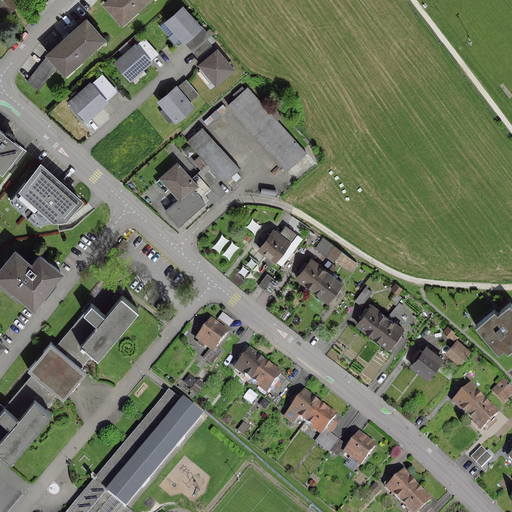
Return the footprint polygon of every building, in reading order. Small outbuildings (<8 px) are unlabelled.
[(0,0),(0,4),(7,13),(15,7),(9,0),(0,0)] [(145,0),(107,0),(104,3),(121,22),(145,0)] [(198,28),(181,8),(166,22),(183,41),(198,28)] [(85,20),(84,21),(68,35),(69,36),(65,40),(62,36),(62,37),(63,39),(47,54),(26,81),(37,91),(57,66),(64,73),(102,39),(85,20)] [(204,34),(198,39),(202,43),(205,40),(208,38),(204,34)] [(202,43),(192,52),(197,57),(210,46),(205,40),(202,43)] [(116,63),(129,78),(148,61),(135,46),(128,52),(127,51),(122,56),(123,57),(116,63)] [(200,65),(215,83),(231,69),(216,51),(200,65)] [(89,85),(70,101),(85,118),(104,102),(102,99),(113,89),(101,76),(90,86),(89,85)] [(159,101),(175,120),(191,107),(187,102),(197,94),(187,82),(177,91),(174,88),(159,101)] [(227,105),(285,171),(305,153),(276,121),(281,116),(265,99),(260,103),(246,88),(227,105)] [(198,173),(210,186),(215,182),(206,173),(211,169),(223,183),(239,169),(201,128),(186,141),(207,165),(198,173)] [(0,173),(2,175),(21,150),(0,133),(0,173)] [(199,188),(178,163),(159,179),(179,201),(165,213),(179,228),(206,205),(195,192),(199,188)] [(83,202),(41,167),(19,193),(54,223),(66,222),(83,202)] [(290,217),(286,222),(293,227),(292,228),(298,232),(303,225),(297,221),(296,222),(290,217)] [(295,234),(284,226),(278,235),(272,230),(269,235),(266,233),(259,242),(262,244),(258,248),(274,261),(295,234)] [(326,257),(328,254),(333,246),(322,238),(315,248),(326,257)] [(355,263),(333,246),(328,254),(349,270),(355,263)] [(33,304),(59,271),(39,255),(31,265),(14,251),(0,268),(0,285),(17,299),(20,294),(33,304)] [(311,289),(325,271),(310,259),(306,264),(304,262),(297,271),(299,273),(296,277),(311,289)] [(337,287),(341,283),(325,271),(311,289),(327,301),(330,297),(333,298),(340,289),(337,287)] [(263,290),(272,278),(266,274),(257,285),(263,290)] [(272,278),(263,290),(269,294),(278,283),(272,278)] [(390,289),(397,294),(401,289),(394,284),(390,289)] [(354,300),(361,305),(370,293),(364,288),(354,300)] [(120,295),(104,315),(90,303),(54,346),(50,342),(27,369),(32,373),(0,410),(0,419),(9,427),(0,438),(0,453),(10,461),(50,413),(45,408),(57,394),(62,399),(85,372),(80,367),(91,353),(96,358),(137,309),(120,295)] [(511,340),(511,306),(509,302),(496,313),(494,310),(474,325),(497,353),(511,340)] [(393,345),(400,336),(398,334),(401,330),(389,320),(400,307),(397,304),(386,318),(383,321),(372,336),(388,348),(391,343),(393,345)] [(360,319),(357,324),(372,336),(383,321),(386,318),(370,306),(367,310),(365,309),(358,318),(360,319)] [(225,317),(221,322),(230,329),(234,324),(225,317)] [(204,324),(197,333),(200,335),(196,339),(211,351),(204,360),(210,365),(220,352),(215,348),(226,334),(210,322),(207,326),(204,324)] [(453,332),(447,327),(442,332),(453,341),(457,337),(453,334),(453,332)] [(457,342),(446,354),(458,365),(469,352),(457,342)] [(411,365),(427,378),(441,360),(425,347),(421,352),(419,350),(412,359),(414,361),(411,365)] [(236,363),(238,364),(235,369),(250,381),(264,363),(248,351),(245,355),(243,354),(236,363)] [(276,379),(280,375),(264,363),(250,381),(266,393),(269,388),(271,390),(278,381),(276,379)] [(493,390),(503,400),(511,391),(511,389),(503,381),(493,390)] [(197,382),(191,390),(196,394),(202,385),(197,382)] [(453,402),(466,416),(482,400),(469,386),(465,390),(463,388),(455,396),(457,398),(453,402)] [(305,423),(319,405),(303,393),(300,397),(297,396),(290,405),(293,406),(284,417),(292,423),(297,417),(305,423)] [(94,482),(82,496),(68,511),(115,511),(121,505),(124,507),(124,506),(123,506),(140,486),(142,487),(148,479),(147,478),(175,445),(176,446),(183,438),(182,437),(198,417),(199,418),(200,417),(183,403),(183,404),(183,405),(182,406),(168,394),(95,480),(92,477),(90,479),(94,482)] [(496,414),(482,400),(466,416),(480,430),(484,426),(486,428),(494,420),(492,418),(496,414)] [(320,435),(324,430),(326,432),(333,423),(331,421),(334,416),(319,405),(305,423),(320,435)] [(242,423),(237,431),(242,435),(248,428),(242,423)] [(360,465),(374,447),(358,434),(354,439),(352,437),(345,446),(347,448),(344,452),(360,465)] [(337,440),(331,436),(322,448),(328,452),(337,440)] [(480,447),(470,457),(475,463),(485,452),(480,447)] [(491,457),(485,452),(475,463),(480,468),(491,457)] [(416,486),(402,472),(398,476),(396,474),(390,480),(389,479),(383,485),(384,486),(400,502),(416,486)] [(371,499),(380,490),(374,484),(365,493),(371,499)] [(400,502),(409,511),(421,511),(428,506),(426,504),(430,500),(416,486),(400,502)]
